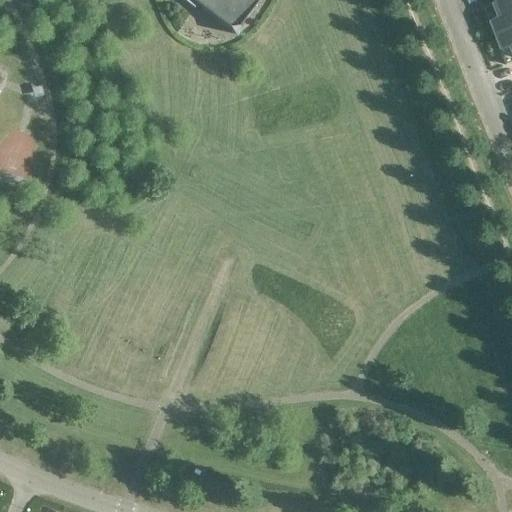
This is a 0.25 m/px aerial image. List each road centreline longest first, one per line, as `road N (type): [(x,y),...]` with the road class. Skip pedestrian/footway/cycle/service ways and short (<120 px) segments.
road 1 (residential): [(448,0),(511,165)]
road 2 (residential): [(128,511),(0,464)]
